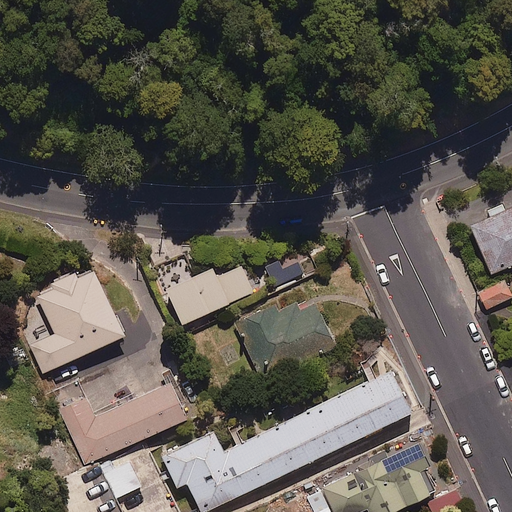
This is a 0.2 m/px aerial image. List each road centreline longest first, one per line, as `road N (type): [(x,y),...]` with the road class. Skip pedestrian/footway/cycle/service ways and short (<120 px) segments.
road 1 (tertiary): [(0,169),(192,206),(373,187)]
road 2 (residential): [(373,187),(511,478)]
road 3 (tertiary): [(373,187),(511,124)]
